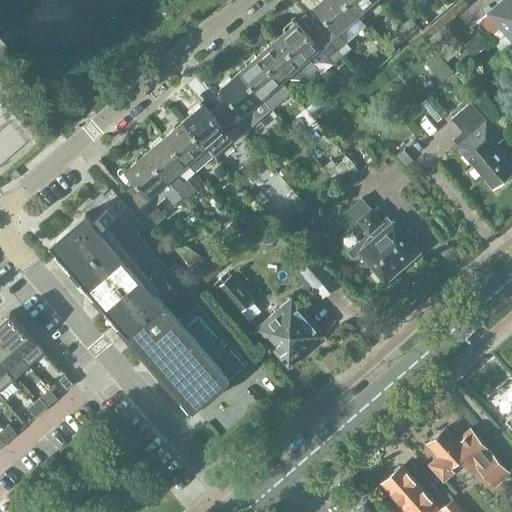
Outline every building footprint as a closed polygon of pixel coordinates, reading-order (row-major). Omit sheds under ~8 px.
[(328,22),(319,29),(343,56),(351,48),(338,32),(357,16),(343,0),(320,0),(314,6),(328,22)] [(343,0),(357,16),(375,0),(343,0)] [(424,0),(409,0),(418,10),(427,3),(424,0)] [(511,0),(503,0),(478,21),(505,52),(511,46),(511,0)] [(411,18),(400,27),(408,36),(419,27),(411,18)] [(277,38),(300,65),(310,76),(318,69),(309,58),(320,48),(333,64),(343,56),(319,29),(311,37),(297,21),(277,38)] [(408,36),(400,27),(389,36),(397,46),(408,36)] [(277,38),(258,54),(281,81),(288,75),(292,79),(305,80),(310,76),(300,65),(277,38)] [(258,54),(239,71),(262,98),(272,109),(280,102),(270,91),(281,81),(258,54)] [(448,64),(437,74),(442,80),(454,70),(448,64)] [(239,71),(219,88),(233,104),(225,112),(243,133),(243,132),(252,125),(271,108),(262,98),(239,71)] [(314,100),(305,108),(305,109),(313,118),(323,110),(314,100)] [(470,101),(451,118),(466,136),(455,145),(456,146),(493,189),(511,171),(511,167),(493,146),(502,138),(481,114),(470,101)] [(202,103),(182,120),(206,147),(213,155),(232,138),(234,141),(243,133),(225,112),(216,119),(202,103)] [(182,120),(163,137),(187,163),(194,172),(213,155),(206,147),(182,120)] [(163,137),(144,153),(177,191),(182,197),(184,200),(196,189),(187,179),(183,182),(175,173),(187,163),(163,137)] [(405,149),(397,155),(405,165),(413,159),(405,149)] [(177,191),(144,153),(125,170),(139,187),(130,194),(156,224),(165,216),(155,205),(166,196),(174,205),(182,197),(177,191)] [(328,172),(341,187),(360,171),(347,156),(328,172)] [(16,169),(10,174),(16,180),(21,175),(19,172),(16,169)] [(58,250),(69,262),(130,210),(112,188),(104,195),(105,196),(86,212),(85,211),(49,242),(57,251),(58,250)] [(361,198),(345,212),(355,223),(358,220),(374,238),(359,251),(385,282),(419,251),(393,221),(392,222),(387,217),(382,221),(361,198)] [(275,219),(288,233),(296,226),(307,217),(294,202),(275,219)] [(69,262),(87,283),(141,237),(137,233),(144,226),(130,210),(69,262)] [(237,214),(236,219),(239,223),(245,224),(249,221),(249,215),(246,211),(241,211),(237,214)] [(271,217),(262,219),(267,237),(276,235),(271,217)] [(307,217),(296,226),(310,242),(321,232),(307,217)] [(244,230),(235,220),(223,231),(231,240),(244,230)] [(87,283),(104,304),(158,258),(141,237),(87,283)] [(185,245),(174,248),(188,266),(203,258),(185,245)] [(104,304),(122,324),(176,279),(168,270),(158,258),(104,304)] [(300,271),(316,289),(330,277),(315,258),(300,271)] [(209,279),(222,268),(215,260),(202,271),(209,279)] [(176,263),(168,270),(176,279),(181,285),(189,278),(176,263)] [(218,287),(239,311),(251,300),(231,276),(218,287)] [(125,330),(139,346),(194,300),(181,285),(176,279),(122,324),(126,329),(125,330)] [(255,329),(288,367),(324,335),(291,298),(255,329)] [(139,346),(157,367),(212,321),(194,300),(139,346)] [(11,312),(0,321),(0,331),(30,365),(45,351),(11,312)] [(157,367),(174,388),(229,341),(212,321),(157,367)] [(0,331),(0,361),(8,371),(22,359),(28,366),(30,365),(0,331)] [(229,341),(174,388),(192,409),(247,362),(229,341)] [(8,371),(0,362),(0,390),(14,378),(8,371)] [(73,384),(65,375),(59,380),(67,389),(73,384)] [(34,403),(42,412),(48,407),(40,397),(34,403)] [(28,408),(36,417),(42,412),(34,403),(28,408)] [(3,430),(11,439),(17,433),(9,424),(3,430)] [(443,481),(447,477),(453,472),(448,466),(458,458),(469,471),(475,466),(494,488),(509,475),(469,428),(456,439),(446,427),(427,443),(438,456),(428,465),(443,481)] [(0,432),(0,438),(5,444),(11,439),(3,430),(0,432)] [(463,511),(452,500),(441,510),(402,466),(384,482),(387,486),(382,491),(389,500),(395,495),(409,511),(463,511)] [(354,510),(351,511),(387,511),(385,509),(381,511),(380,511),(367,497),(353,509),(354,510)]
